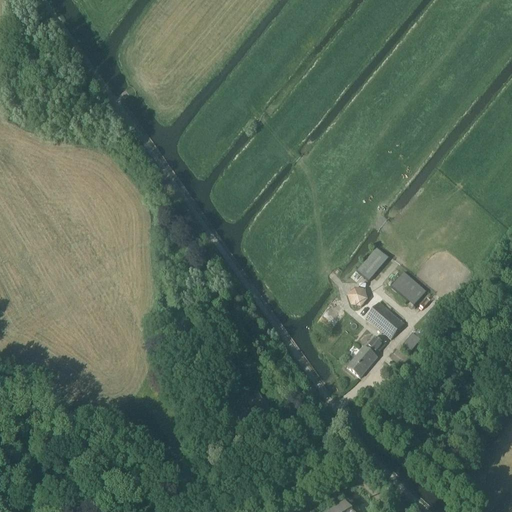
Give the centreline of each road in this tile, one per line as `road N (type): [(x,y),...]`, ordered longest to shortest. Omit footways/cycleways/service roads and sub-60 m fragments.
road 1 (unclassified): [(432,511),(334,409),(41,0)]
road 2 (track): [(270,511),(389,439)]
